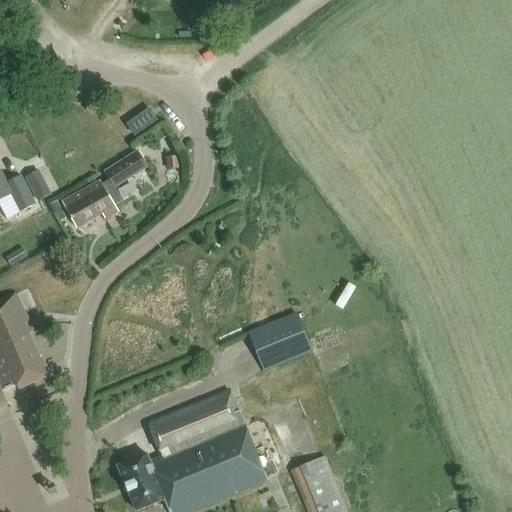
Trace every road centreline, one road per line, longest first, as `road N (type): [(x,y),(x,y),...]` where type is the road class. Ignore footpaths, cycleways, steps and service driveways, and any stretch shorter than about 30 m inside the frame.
road 1 (residential): [(88,511),(75,368),(86,311),(119,266),(184,211),(197,193),(203,152),(189,94),(84,73)]
road 2 (track): [(189,94),(326,0)]
